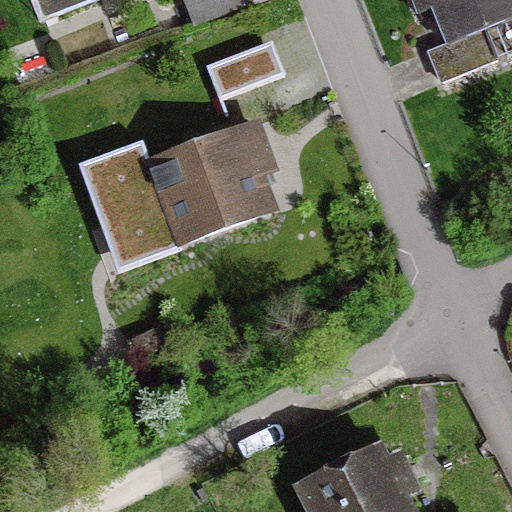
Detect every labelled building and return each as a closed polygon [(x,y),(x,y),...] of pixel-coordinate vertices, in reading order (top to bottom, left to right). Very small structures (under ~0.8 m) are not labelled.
[(45,0),(53,18),(97,1),(96,0),(45,0)] [(234,8),(231,0),(181,0),(191,24),(234,8)] [(423,0),(443,47),(426,54),(439,86),(511,56),(511,4),(510,0),(423,0)] [(268,50),(215,70),(224,95),(277,75),(268,50)] [(86,167),(122,267),(267,215),(248,163),(260,159),(249,129),(143,166),(137,149),(86,167)] [(156,331),(127,344),(135,362),(164,349),(156,331)] [(373,456),(300,493),(309,511),(401,511),(396,503),(412,495),(395,460),(379,468),(373,456)]
